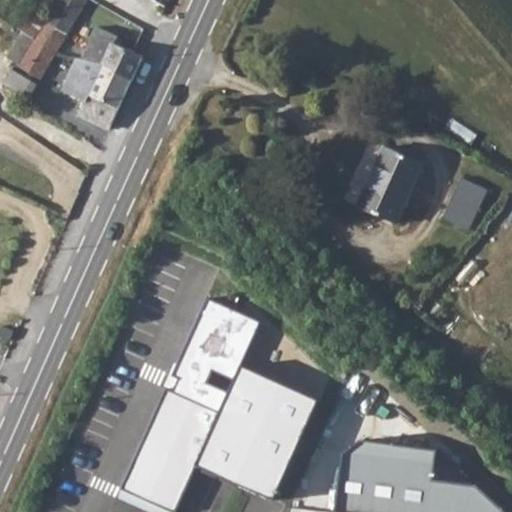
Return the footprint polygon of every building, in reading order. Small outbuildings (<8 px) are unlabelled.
[(31,8),(19,28),(24,31),(51,47),(58,51),(87,0),(59,0),(48,18),(31,8)] [(91,46),(84,60),(120,74),(133,80),(143,58),(115,44),(119,37),(99,27),(91,46)] [(51,47),(24,31),(9,56),(20,63),(19,65),(41,78),(58,51),(51,47)] [(84,60),(79,58),(64,90),(86,101),(80,115),(111,129),(133,80),(120,74),(84,60)] [(12,68),(3,83),(29,99),(38,84),(12,68)] [(388,147),(362,204),(397,222),(426,164),(388,147)] [(445,217),(473,230),(491,188),(463,175),(445,217)] [(212,411),(164,389),(113,500),(139,511),(171,511),(191,471),(264,504),(311,402),(233,366),(212,411)] [(506,511),(478,486),(436,479),(439,450),(366,441),(346,453),(338,510),(351,511),(506,511)]
